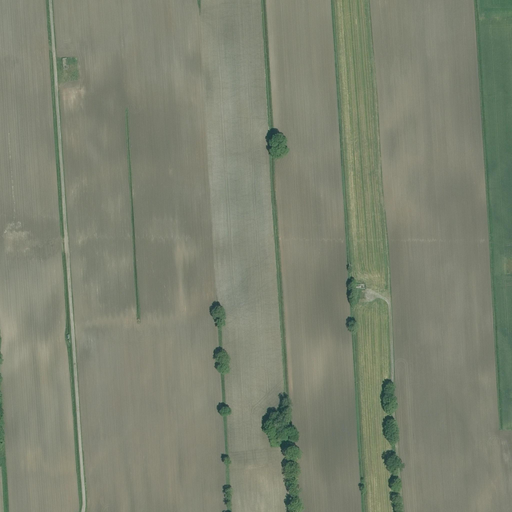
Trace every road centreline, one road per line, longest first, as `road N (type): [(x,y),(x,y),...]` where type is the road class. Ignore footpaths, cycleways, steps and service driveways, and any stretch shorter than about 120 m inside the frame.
road 1 (track): [(82,511),(49,0)]
road 2 (track): [(402,511),(389,301),(368,294)]
